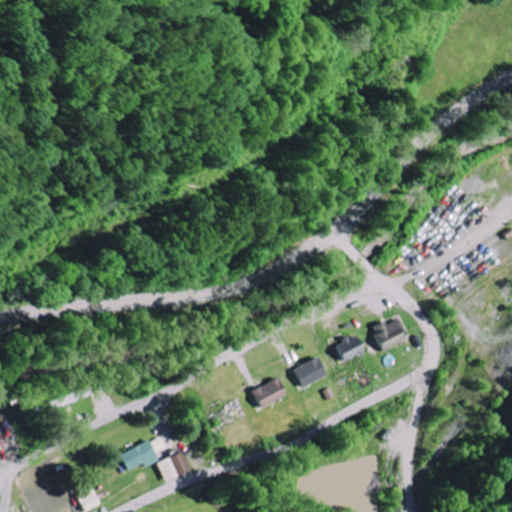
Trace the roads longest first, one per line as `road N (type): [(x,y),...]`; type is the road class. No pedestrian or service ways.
road 1 (tertiary): [(0,317),(257,283),(322,245),(435,130),(511,74)]
road 2 (residential): [(126,511),(291,446),(429,368),(433,345),(418,314),(336,233)]
road 3 (residential): [(0,480),(379,280)]
